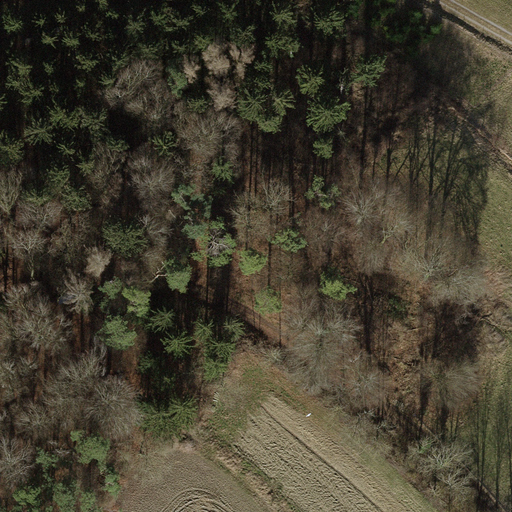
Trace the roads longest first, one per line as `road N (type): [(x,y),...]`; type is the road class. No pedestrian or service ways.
road 1 (track): [(0,17),(48,0),(451,0),(511,33)]
road 2 (track): [(483,511),(294,336)]
